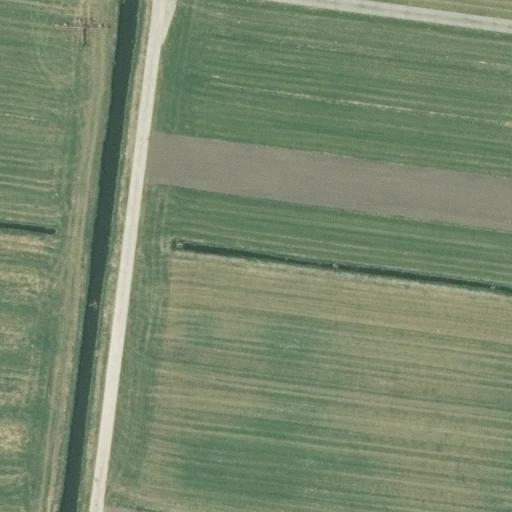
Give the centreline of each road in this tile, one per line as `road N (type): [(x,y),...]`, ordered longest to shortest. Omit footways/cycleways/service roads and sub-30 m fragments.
road 1 (track): [(94,511),(160,0)]
road 2 (track): [(305,0),(511,27)]
